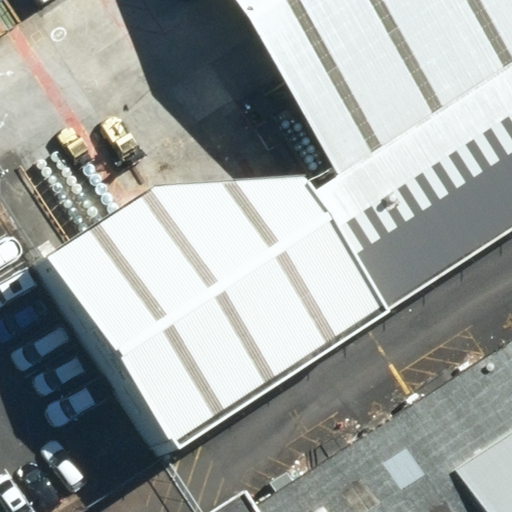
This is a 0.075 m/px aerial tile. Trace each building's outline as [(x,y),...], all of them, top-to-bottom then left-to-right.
[(511,47),(511,3),(510,0),(161,0),(284,192),(511,47)] [(254,211),(331,334),(511,219),(511,47),(284,192),(254,211)] [(210,141),(23,262),(156,460),(331,334),(254,211),(210,141)] [(468,511),(444,476),(511,431),(511,336),(242,509),(232,494),(203,511),(468,511)] [(511,511),(511,431),(444,476),(468,511),(511,511)]
